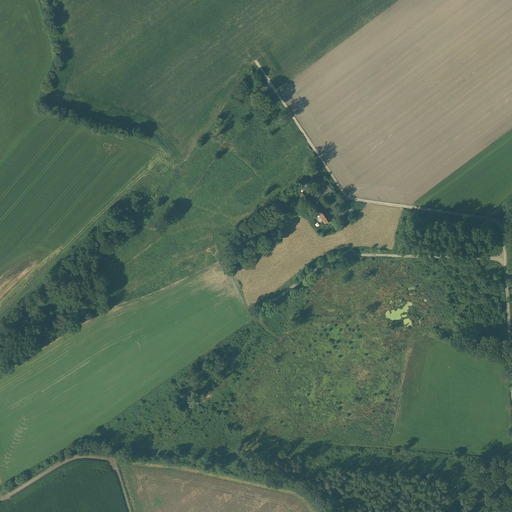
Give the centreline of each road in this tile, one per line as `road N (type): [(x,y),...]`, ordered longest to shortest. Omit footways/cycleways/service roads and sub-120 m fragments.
road 1 (unclassified): [(511,405),(500,223),(346,196),(255,61)]
road 2 (track): [(245,319),(341,255),(511,258)]
road 3 (track): [(126,362),(227,286),(278,297)]
